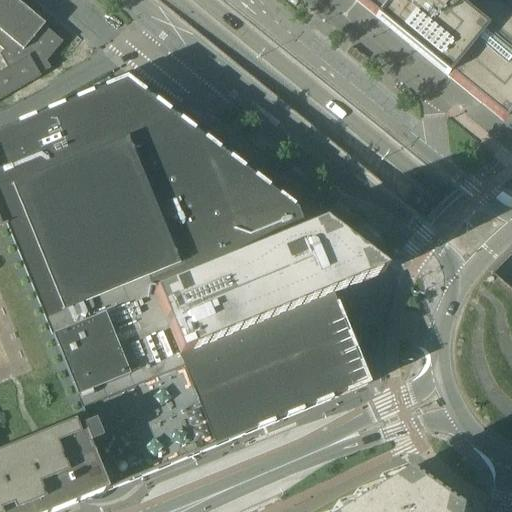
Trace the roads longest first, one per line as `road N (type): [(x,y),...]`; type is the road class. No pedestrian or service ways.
road 1 (secondary): [(171,0),(511,278)]
road 2 (secondary): [(511,251),(203,0)]
road 3 (tertiary): [(174,28),(433,242),(461,284)]
road 4 (tertiary): [(438,160),(247,0)]
road 5 (unclassified): [(438,160),(428,92),(310,0)]
road 6 (unclassified): [(59,0),(119,52),(174,28)]
road 7 (tertiary): [(440,369),(425,390),(336,443)]
road 8 (tertiary): [(336,443),(462,418)]
road 9 (tertiary): [(336,443),(223,489)]
